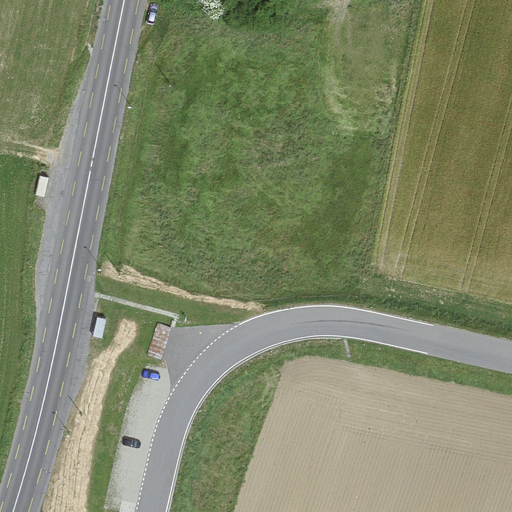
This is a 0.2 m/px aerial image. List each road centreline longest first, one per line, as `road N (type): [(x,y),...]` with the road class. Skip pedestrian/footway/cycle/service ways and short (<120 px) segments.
road 1 (secondary): [(126,0),(39,445),(15,511)]
road 2 (tertiary): [(150,511),(163,435),(181,397),(216,355),(269,327),(319,319),(368,324),(511,356)]
